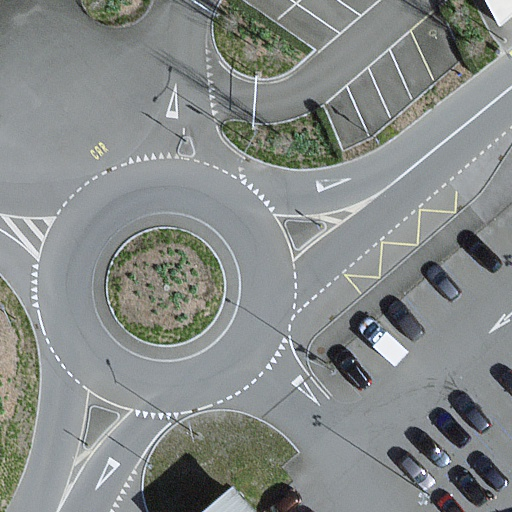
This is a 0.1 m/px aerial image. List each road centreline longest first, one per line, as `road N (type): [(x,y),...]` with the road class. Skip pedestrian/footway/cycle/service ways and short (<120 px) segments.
road 1 (unclassified): [(74,329),(47,511)]
road 2 (unclassified): [(216,198),(176,185),(125,194),(85,226),(69,256)]
road 3 (unclassified): [(386,190),(316,201),(216,198)]
road 4 (unclassified): [(63,511),(111,450),(177,389)]
road 5 (unclassified): [(511,85),(386,190)]
road 6 (unclassified): [(269,293),(330,256),(386,190)]
road 7 (unclassified): [(177,389),(238,362),(258,336),(269,293)]
road 8 (unclassified): [(74,329),(121,379),(177,389)]
